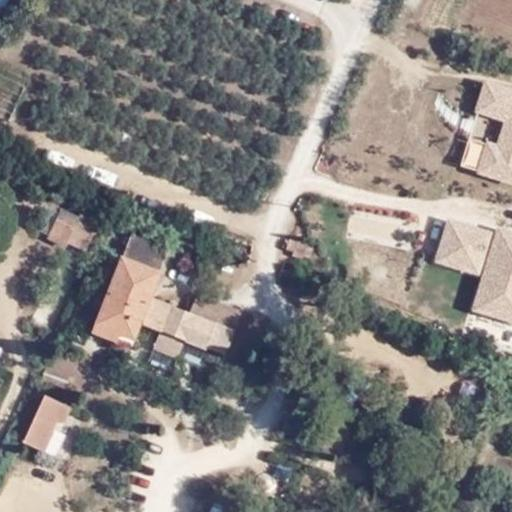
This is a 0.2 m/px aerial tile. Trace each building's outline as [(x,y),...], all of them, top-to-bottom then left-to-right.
[(24,73),(0,61),(0,113),(5,115),(24,73)] [(511,87),(484,79),(457,168),(511,183),(511,87)] [(65,248),(83,256),(96,228),(78,219),(76,223),(57,215),(44,242),(63,251),(65,248)] [(469,312),(511,323),(511,233),(444,215),(431,265),(478,278),(469,312)] [(124,262),(161,277),(170,256),(134,241),(124,262)] [(150,301),(161,277),(124,262),(94,330),(118,338),(132,344),(138,328),(158,336),(151,353),(175,362),(183,346),(203,354),(205,350),(223,357),(233,335),(189,316),(150,301)] [(461,297),(461,281),(438,281),(438,297),(461,297)] [(196,298),(189,316),(233,335),(241,317),(196,298)] [(118,338),(94,330),(91,338),(114,347),(118,338)] [(45,396),(24,443),(43,452),(57,419),(65,422),(72,407),(45,396)] [(381,511),(384,505),(364,499),(359,511),(381,511)]
